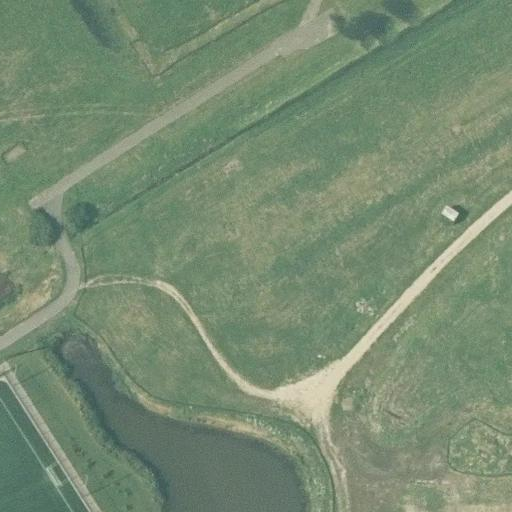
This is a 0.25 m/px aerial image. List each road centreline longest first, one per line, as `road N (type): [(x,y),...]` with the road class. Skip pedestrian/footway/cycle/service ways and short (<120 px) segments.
road 1 (residential): [(83,48),(446,282),(476,275)]
road 2 (residential): [(344,511),(476,275)]
